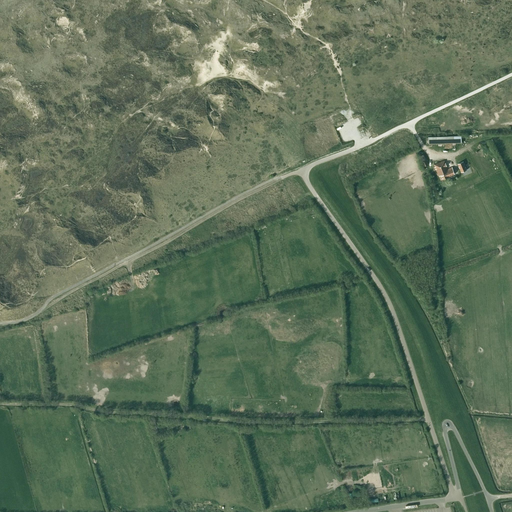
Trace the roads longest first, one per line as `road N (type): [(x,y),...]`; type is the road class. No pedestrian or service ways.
road 1 (track): [(0,403),(283,422),(428,418)]
road 2 (unclassified): [(454,497),(390,303),(303,170)]
road 3 (track): [(284,175),(32,317),(0,325)]
road 4 (unclassified): [(461,496),(444,433),(450,424),(491,511)]
road 5 (unclassified): [(303,170),(419,117)]
